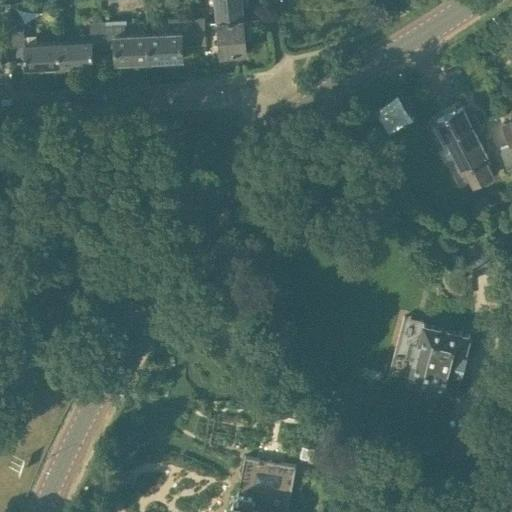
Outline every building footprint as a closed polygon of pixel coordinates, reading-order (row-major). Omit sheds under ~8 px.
[(215,0),(218,21),(244,17),(243,4),(248,4),(247,0),(215,0)] [(170,30),(148,31),(150,63),(169,62),(169,57),(183,56),(183,44),(194,44),(193,17),(180,18),(169,19),(170,30)] [(205,17),(193,17),(194,44),(206,43),(205,22),(205,17)] [(244,17),(218,21),(221,54),(248,51),(246,37),(252,37),(250,17),(244,17)] [(115,21),(103,21),(104,48),(115,48),(115,59),(130,58),(130,64),(150,63),(148,31),(126,32),(126,20),(115,21)] [(80,39),(58,40),(60,69),(79,68),(79,62),(93,61),(93,49),(104,48),(103,21),(90,22),(91,33),(80,34),(80,39)] [(24,28),(12,29),(14,55),(25,54),(25,64),(40,64),(40,70),(60,69),(58,40),(36,41),(36,34),(25,34),(24,28)] [(0,65),(3,66),(3,55),(14,55),(12,29),(1,29),(1,35),(0,34),(0,65)] [(435,114),(444,132),(449,140),(440,144),(447,158),(455,154),(462,166),(467,162),(476,180),(495,170),(461,101),(435,114)] [(510,144),(502,147),(510,168),(511,167),(511,119),(503,123),(510,144)] [(353,196),(355,205),(366,211),(375,209),(381,199),(379,189),(369,183),(359,186),(353,196)] [(493,206),(506,200),(499,187),(486,193),(493,206)] [(470,333),(423,320),(408,379),(454,391),(470,333)] [(362,398),(342,385),(330,403),(350,416),(362,398)] [(335,445),(347,434),(336,422),(324,433),(335,445)] [(458,489),(471,493),(485,443),(457,435),(449,462),(464,466),(458,489)] [(245,455),(238,491),(234,494),(230,511),(287,511),(296,464),(245,455)]
